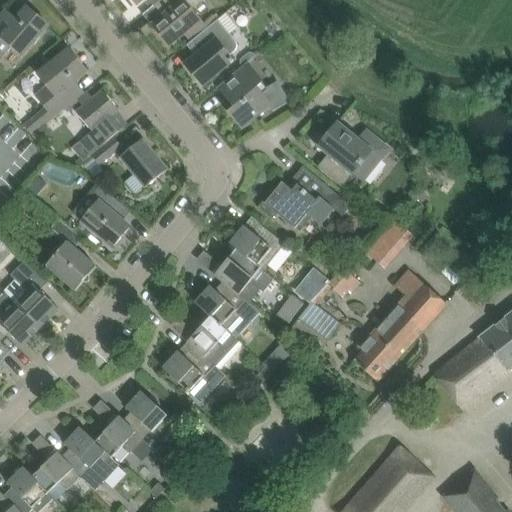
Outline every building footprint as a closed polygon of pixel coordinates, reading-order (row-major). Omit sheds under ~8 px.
[(160,0),(153,6),(162,17),(152,25),(170,47),(185,35),(189,40),(207,25),(207,26),(216,19),(211,13),(203,20),(184,0),(160,0)] [(0,17),(1,17),(0,16),(0,55),(3,58),(13,47),(23,56),(49,26),(27,7),(10,27),(0,18),(0,17)] [(236,41),(216,19),(207,26),(208,27),(193,41),(201,51),(186,64),(185,63),(184,64),(203,87),(235,61),(230,55),(234,52),(236,49),(237,48),(237,46),(237,44),(236,41)] [(78,80),(87,72),(69,50),(39,75),(47,85),(36,95),(46,107),(23,125),(33,136),(78,99),(87,91),(78,80)] [(240,64),(243,67),(249,62),(256,56),(254,53),(249,52),(241,60),(240,64)] [(249,62),(243,67),(219,87),(230,99),(234,96),(239,103),(229,112),(243,129),(271,106),(273,111),(290,101),(279,81),(267,87),(249,62)] [(84,107),(77,113),(93,132),(89,135),(80,142),(91,155),(114,137),(128,126),(117,113),(120,111),(103,91),(94,99),(87,91),(78,99),(84,107)] [(359,140),(338,124),(328,135),(325,133),(322,132),(319,133),(317,134),(315,137),(314,139),(314,142),(315,145),(317,147),(328,156),(326,158),(329,161),(322,169),(319,167),(318,168),(343,188),(353,174),(364,183),(392,149),(368,129),(359,140)] [(123,148),(114,137),(91,155),(101,167),(123,148)] [(143,139),(121,158),(146,188),(168,170),(143,139)] [(273,189),(258,208),(273,220),(277,214),(296,229),(307,215),(321,226),(334,210),(343,217),(352,206),(329,187),(320,198),(321,198),(318,201),(298,184),(293,191),(283,182),(276,191),(273,189)] [(99,202),(83,222),(113,247),(130,227),(115,214),(123,205),(100,186),(92,196),(99,202)] [(417,192),(404,207),(416,217),(429,202),(417,192)] [(67,242),(47,266),(76,291),(97,267),(75,249),(83,240),(59,219),(51,229),(67,242)] [(246,226),(230,244),(237,249),(261,269),(263,271),(264,271),(285,244),(261,224),(253,233),(246,227),(247,226),(246,226)] [(213,256),(222,244),(208,233),(198,245),(213,256)] [(223,266),(215,276),(227,285),(246,300),(246,301),(249,304),(250,303),(261,290),(264,292),(274,279),(264,271),(263,271),(261,269),(237,249),(223,266)] [(59,309),(40,291),(49,282),(26,260),(11,276),(27,292),(16,303),(41,328),(59,309)] [(346,268),(330,286),(344,299),(360,281),(346,268)] [(378,382),(448,305),(409,270),(395,286),(406,295),(359,347),(363,351),(355,361),(378,382)] [(249,304),(246,301),(246,300),(227,285),(219,294),(212,287),(213,286),(212,286),(196,303),(211,317),(212,317),(227,332),(228,331),(236,339),(261,311),(250,303),(249,304)] [(311,286),(305,293),(314,300),(319,294),(311,286)] [(0,331),(4,328),(23,346),(41,328),(16,303),(5,292),(0,297),(0,331)] [(292,294),(277,316),(288,325),(304,303),(292,294)] [(311,301),(286,336),(317,357),(342,324),(311,301)] [(509,369),(511,366),(511,313),(479,338),(481,340),(436,374),(464,409),(511,373),(509,369)] [(212,317),(211,317),(188,342),(192,346),(192,345),(213,365),(214,364),(217,367),(239,342),(236,339),(228,331),(227,332),(212,317)] [(0,360),(0,359),(9,351),(0,341),(0,368),(4,365),(0,360)] [(192,345),(192,346),(185,354),(181,350),(164,369),(171,376),(169,378),(178,386),(180,384),(201,403),(226,376),(217,367),(214,364),(213,365),(192,345)] [(269,358),(264,364),(266,367),(273,373),(279,367),(269,358)] [(265,383),(273,373),(266,367),(258,376),(265,383)] [(158,407),(161,405),(152,396),(150,399),(142,392),(126,410),(127,410),(128,410),(135,416),(127,424),(127,425),(144,440),(143,441),(150,447),(174,421),(158,407)] [(244,402),(245,396),(240,392),(235,393),(232,396),(232,402),(237,406),(242,405),(244,402)] [(131,454),(143,441),(144,440),(127,425),(127,424),(119,417),(96,442),(111,457),(112,458),(123,447),(131,454)] [(96,442),(81,428),(65,446),(66,446),(73,452),(65,461),(81,478),(80,478),(81,479),(82,478),(91,487),(99,477),(99,473),(98,472),(111,457),(96,442)] [(346,511),(401,511),(433,475),(401,448),(346,511)] [(67,491),(80,478),(81,478),(65,461),(58,453),(49,461),(33,477),(49,493),(54,498),(57,501),(67,491)] [(35,511),(39,511),(54,498),(49,493),(33,477),(25,468),(7,484),(8,485),(9,484),(16,492),(8,500),(14,507),(19,511),(30,511),(33,509),(35,511)] [(510,511),(476,470),(443,497),(454,511),(510,511)] [(157,498),(166,489),(159,482),(150,492),(157,498)]
